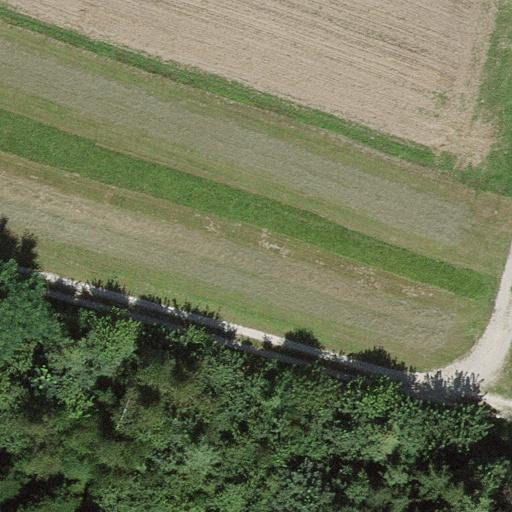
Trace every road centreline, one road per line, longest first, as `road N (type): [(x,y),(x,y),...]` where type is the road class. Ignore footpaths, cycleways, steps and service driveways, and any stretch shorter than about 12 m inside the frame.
road 1 (track): [(0,275),(511,417)]
road 2 (track): [(462,405),(511,280)]
